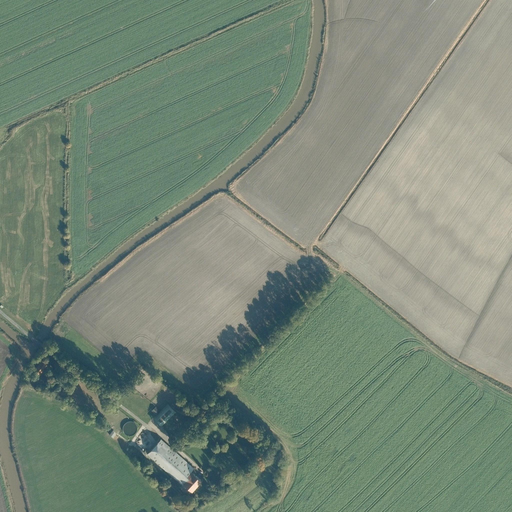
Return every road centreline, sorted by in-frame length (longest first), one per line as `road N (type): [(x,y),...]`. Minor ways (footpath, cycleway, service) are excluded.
road 1 (track): [(196,465),(0,310)]
road 2 (track): [(347,278),(460,368),(511,394)]
